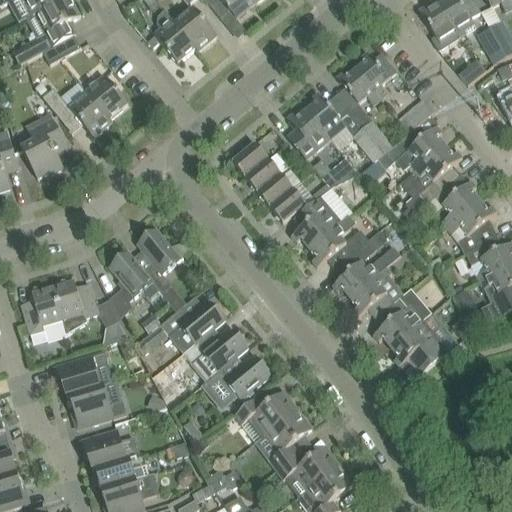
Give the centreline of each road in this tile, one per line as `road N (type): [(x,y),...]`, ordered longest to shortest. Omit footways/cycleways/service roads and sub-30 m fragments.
road 1 (residential): [(430,507),(339,380),(162,167)]
road 2 (residential): [(83,511),(34,409),(0,300)]
road 3 (residential): [(497,164),(380,0)]
road 4 (unclassified): [(199,130),(351,0)]
road 5 (unclassified): [(0,254),(87,221),(162,167)]
road 6 (residential): [(199,130),(136,55),(103,0)]
